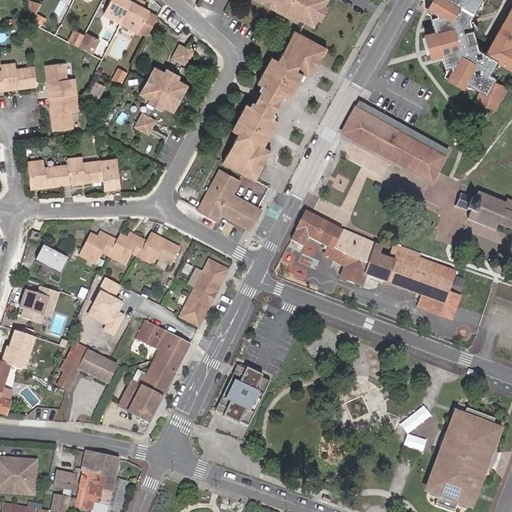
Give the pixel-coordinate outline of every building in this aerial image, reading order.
[(110,0),(104,11),(121,20),(138,30),(149,9),(139,4),(141,0),(140,0),(110,0)] [(243,0),(296,27),(297,23),(310,30),(314,22),(318,15),(322,17),(325,10),(322,8),(325,0),(243,0)] [(442,53),(449,77),(464,86),(466,82),(483,91),(478,99),(488,105),(489,104),(488,103),(489,102),(497,105),(505,86),(494,81),(496,77),(490,73),(498,59),(487,53),(478,48),(470,19),(481,0),(436,0),(432,9),(436,11),(431,20),(434,31),(426,34),(431,52),(432,56),(442,53)] [(503,0),(483,0),(499,9),(503,0)] [(511,7),(487,53),(498,59),(509,66),(511,60),(511,7)] [(157,14),(149,9),(138,30),(146,34),(157,14)] [(477,42),(485,40),(482,28),(474,31),(477,42)] [(67,40),(76,45),(81,36),(72,31),(67,40)] [(84,32),(76,45),(90,52),(94,44),(89,41),(92,36),(84,32)] [(291,33),(286,42),(289,43),(286,49),(283,54),(280,52),(275,62),(300,75),(308,79),(313,70),(308,68),(312,62),(316,64),(323,51),(291,33)] [(264,39),(258,35),(254,43),(261,47),(264,39)] [(187,46),(180,42),(173,56),(180,60),(187,64),(195,50),(187,46)] [(268,58),(263,67),(267,68),(272,60),(268,58)] [(300,75),(275,62),(272,60),(267,68),(263,67),(257,79),(265,84),(289,96),(300,75)] [(64,63),(46,65),(56,130),(72,128),(70,111),(77,111),(75,94),(73,78),(66,79),(64,63)] [(0,89),(37,86),(34,68),(16,69),(16,64),(1,66),(1,72),(0,71),(0,89)] [(166,69),(156,64),(148,79),(141,92),(151,97),(149,101),(156,105),(163,109),(165,104),(175,109),(183,96),(190,82),(180,77),(182,73),(175,69),(168,66),(166,69)] [(112,76),(119,80),(124,69),(118,65),(112,76)] [(102,97),(107,84),(96,79),(91,92),(102,97)] [(265,84),(257,79),(254,84),(265,90),(262,97),(273,102),(276,96),(286,102),(289,96),(265,84)] [(388,157),(405,125),(361,101),(342,132),(376,150),(388,157)] [(243,104),(234,122),(237,123),(237,124),(233,132),(236,134),(231,144),(234,145),(232,150),(229,156),(226,154),(221,163),(248,177),(253,180),(254,180),(262,166),(257,163),(260,158),(265,161),(269,152),(261,148),(275,121),(265,116),(269,109),(257,104),(254,110),(243,104)] [(150,116),(143,112),(134,127),(149,135),(153,128),(157,120),(150,116)] [(237,123),(234,122),(229,131),(233,132),(237,124),(237,123)] [(388,157),(432,180),(449,149),(405,125),(388,157)] [(211,146),(203,142),(199,148),(208,153),(211,146)] [(29,165),(32,190),(64,186),(104,180),(105,189),(122,187),(118,159),(101,162),(82,164),(82,159),(68,161),(69,166),(62,167),(45,169),(44,163),(29,165)] [(219,174),(199,211),(216,220),(220,214),(246,228),(256,210),(229,195),(236,183),(219,174)] [(475,198),(462,193),(457,205),(470,210),(467,217),(496,230),(499,224),(511,229),(511,202),(507,200),(506,203),(478,191),(475,198)] [(337,226),(305,210),(291,239),(303,246),(308,238),(328,249),(340,256),(336,262),(346,266),(342,277),(360,284),(364,274),(421,295),(444,303),(455,272),(419,259),(420,254),(391,242),(387,254),(380,252),(381,247),(360,238),(337,226)] [(42,231),(33,228),(30,237),(39,239),(42,231)] [(102,241),(98,239),(91,235),(80,255),(97,265),(103,254),(110,257),(126,267),(133,255),(140,259),(154,266),(158,260),(171,268),(181,250),(153,234),(149,241),(142,238),(139,242),(134,239),(131,237),(123,233),(117,243),(110,240),(108,244),(102,241)] [(133,233),(131,237),(134,239),(139,242),(142,238),(133,233)] [(101,235),(98,239),(102,241),(108,244),(110,240),(101,235)] [(67,258),(43,246),(35,261),(60,273),(67,258)] [(340,256),(328,249),(324,255),(336,262),(340,256)] [(207,304),(210,298),(213,292),(217,294),(221,286),(218,285),(218,284),(221,280),(224,281),(229,270),(209,260),(194,289),(179,317),(180,317),(198,327),(199,327),(205,318),(202,316),(204,311),(207,313),(211,306),(207,304)] [(49,296),(26,288),(19,306),(42,314),(49,296)] [(444,303),(421,295),(417,306),(439,314),(444,303)] [(174,372),(188,344),(145,321),(136,337),(158,349),(152,361),(174,372)] [(0,337),(0,362),(9,365),(16,368),(27,336),(3,328),(0,337)] [(69,348),(64,359),(79,366),(86,352),(71,345),(69,349),(69,348)] [(87,350),(115,364),(87,349),(87,350)] [(115,364),(87,350),(86,352),(79,366),(64,359),(58,369),(61,370),(55,384),(67,390),(78,368),(106,382),(115,364)] [(147,421),(174,372),(152,361),(146,371),(145,374),(141,372),(135,383),(130,381),(117,406),(147,421)] [(0,394),(9,365),(0,362),(0,411),(5,414),(10,402),(0,398),(0,394)] [(130,381),(135,383),(141,372),(145,374),(146,371),(137,367),(130,381)] [(236,423),(244,427),(266,383),(258,379),(259,377),(244,370),(240,378),(233,374),(217,406),(225,410),(221,418),(235,425),(236,423)] [(492,421),(491,420),(462,410),(460,417),(453,414),(447,432),(451,434),(448,437),(446,440),(445,442),(445,444),(444,447),(444,451),(444,454),(440,452),(437,462),(438,463),(427,490),(427,494),(427,496),(428,497),(436,501),(433,508),(443,511),(453,511),(456,508),(461,510),(463,510),(466,510),(468,506),(472,496),(479,476),(480,476),(483,468),(479,466),(481,463),(484,459),(484,457),(485,453),(486,450),(486,449),(486,447),(491,448),(497,430),(490,427),(492,421)] [(451,434),(447,432),(444,434),(442,437),(441,439),(440,442),(439,444),(439,448),(444,451),(444,447),(445,444),(445,442),(446,440),(448,437),(451,434)] [(491,452),(491,448),(486,447),(486,449),(486,450),(485,453),(484,457),(484,459),(481,463),(479,466),(483,468),(486,464),(488,461),(489,458),(490,455),(491,452)] [(405,448),(395,472),(406,476),(416,452),(405,448)] [(84,452),(82,467),(87,468),(90,454),(84,452)] [(0,488),(4,489),(4,482),(24,483),(24,491),(34,491),(36,457),(0,454),(0,488)] [(87,468),(82,467),(81,472),(114,478),(118,460),(90,454),(87,468)] [(69,490),(72,475),(57,472),(54,487),(69,490)] [(109,505),(114,478),(81,472),(78,489),(79,489),(77,499),(75,506),(77,507),(91,509),(92,502),(109,505)] [(65,511),(68,498),(53,496),(50,511),(65,511)] [(75,506),(77,499),(68,497),(68,498),(65,511),(76,511),(77,507),(75,506)] [(24,511),(25,507),(3,503),(1,511),(24,511)]
